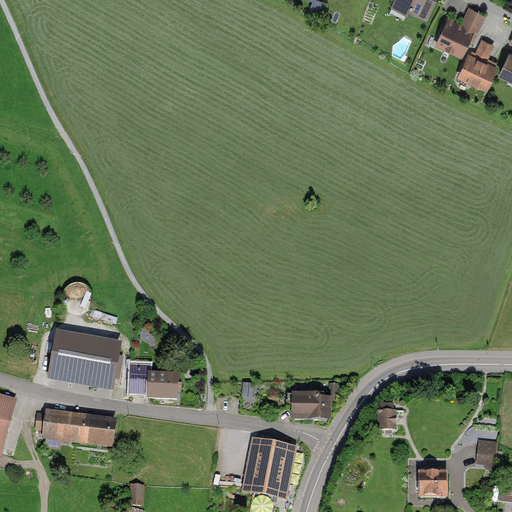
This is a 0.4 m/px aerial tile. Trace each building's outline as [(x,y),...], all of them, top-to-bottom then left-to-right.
[(389,0),(387,5),(404,13),(405,9),(426,19),(435,1),(432,0),(389,0)] [(484,16),(469,9),(461,25),(444,18),(431,46),(460,58),(466,43),(472,45),(484,16)] [(485,88),(495,65),(487,61),(495,44),(481,38),(474,54),(467,51),(456,75),(485,88)] [(511,55),(506,52),(495,74),(511,82),(511,55)] [(69,286),(65,290),(62,296),(61,301),(63,306),(66,310),(69,312),(74,314),(79,314),(84,312),(88,309),(91,303),(91,298),(90,293),(88,290),(84,286),(79,285),(74,285),(69,286)] [(109,388),(117,345),(78,338),(70,380),(109,388)] [(143,401),(173,401),(172,374),(143,374),(143,401)] [(255,384),(244,383),(243,396),(254,397),(255,384)] [(338,384),(329,384),(329,396),(329,401),(338,401),(338,384)] [(292,420),(329,421),(329,401),(329,396),(324,396),(324,392),(292,391),(292,420)] [(0,448),(14,403),(0,398),(0,448)] [(115,421),(41,411),(37,440),(111,450),(115,421)] [(395,431),(395,412),(377,412),(377,432),(395,431)] [(281,502),(293,450),(249,440),(237,491),(281,502)] [(492,465),(495,444),(477,442),(475,463),(492,465)] [(446,498),(446,473),(421,474),(421,498),(446,498)] [(145,487),(131,486),(129,506),(143,507),(145,487)]
